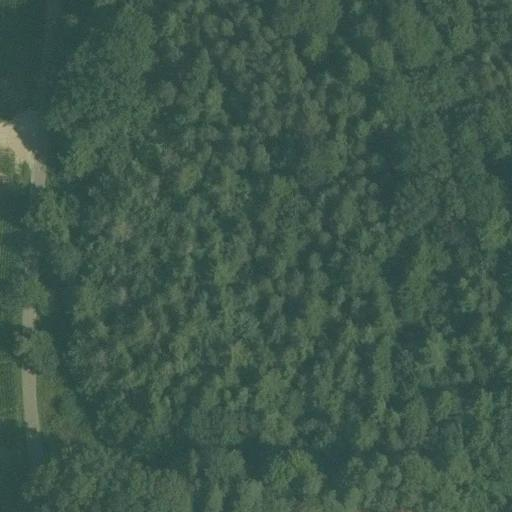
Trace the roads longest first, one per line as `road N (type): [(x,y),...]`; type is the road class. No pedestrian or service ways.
road 1 (track): [(47,511),(33,340),(38,130)]
road 2 (unclassified): [(50,0),(38,130)]
